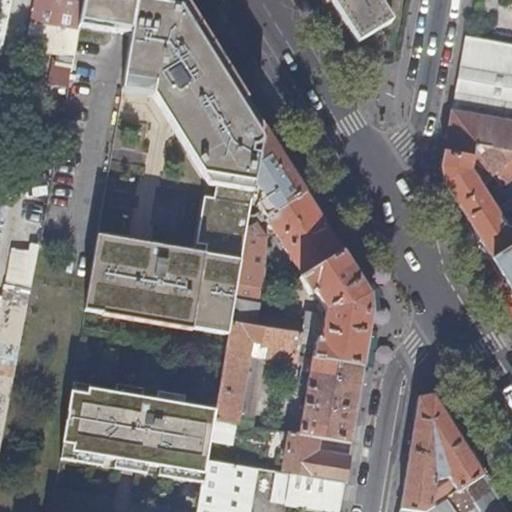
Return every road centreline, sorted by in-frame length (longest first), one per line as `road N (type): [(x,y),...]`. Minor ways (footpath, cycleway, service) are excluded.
road 1 (secondary): [(255,0),(374,189)]
road 2 (residential): [(367,511),(392,384),(448,312)]
road 3 (residential): [(448,0),(411,149),(374,189)]
road 4 (secondary): [(374,189),(448,312)]
road 5 (secondary): [(448,312),(511,415)]
